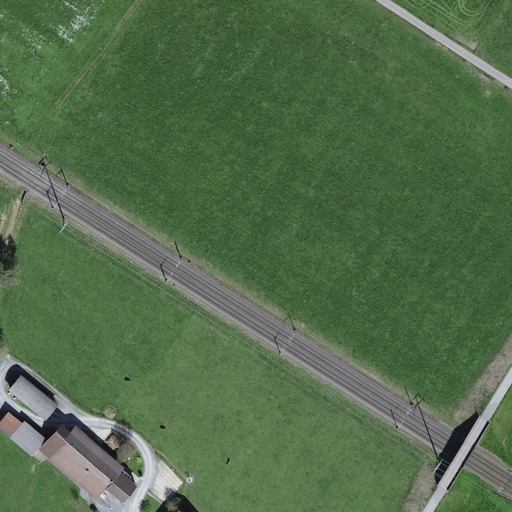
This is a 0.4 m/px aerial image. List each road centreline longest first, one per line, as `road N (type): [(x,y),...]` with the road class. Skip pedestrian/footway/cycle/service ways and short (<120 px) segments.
road 1 (track): [(32,135),(137,0)]
road 2 (track): [(380,0),(511,85)]
